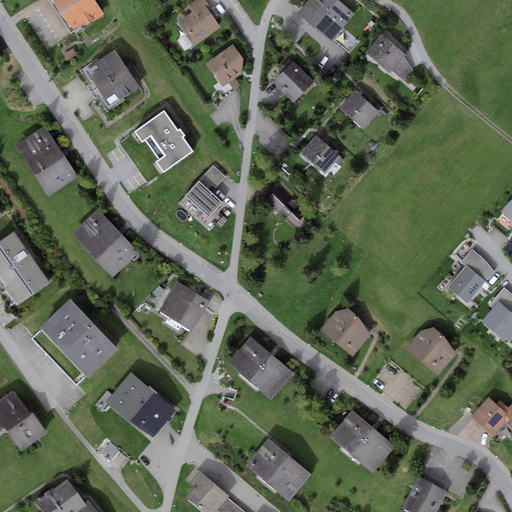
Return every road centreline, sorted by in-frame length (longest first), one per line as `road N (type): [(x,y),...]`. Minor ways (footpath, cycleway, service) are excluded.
road 1 (residential): [(231,292),(148,233),(122,204),(0,18)]
road 2 (residential): [(511,500),(483,464),(384,412),(231,292)]
road 3 (residential): [(231,292),(263,23),(276,0)]
road 4 (track): [(378,0),(403,13),(443,83),(511,141)]
road 5 (residential): [(183,442),(231,292)]
